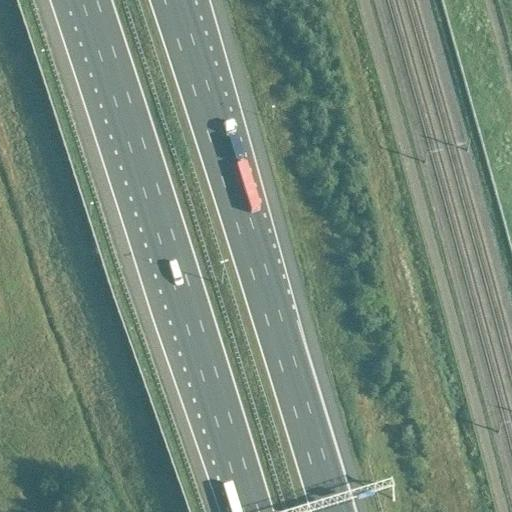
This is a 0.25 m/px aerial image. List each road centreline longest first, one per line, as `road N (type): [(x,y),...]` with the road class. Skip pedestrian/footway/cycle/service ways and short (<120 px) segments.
road 1 (motorway): [(330,511),(169,0)]
road 2 (motorway): [(82,0),(243,511)]
